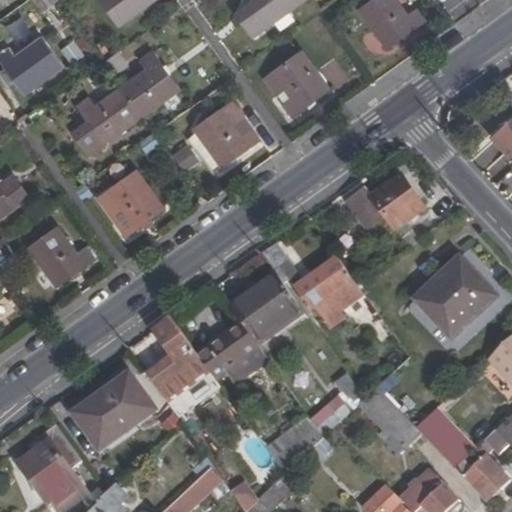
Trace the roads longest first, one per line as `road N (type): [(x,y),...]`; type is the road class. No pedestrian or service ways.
road 1 (tertiary): [(0,399),(402,103)]
road 2 (residential): [(402,103),(511,229)]
road 3 (tertiary): [(402,103),(511,24)]
